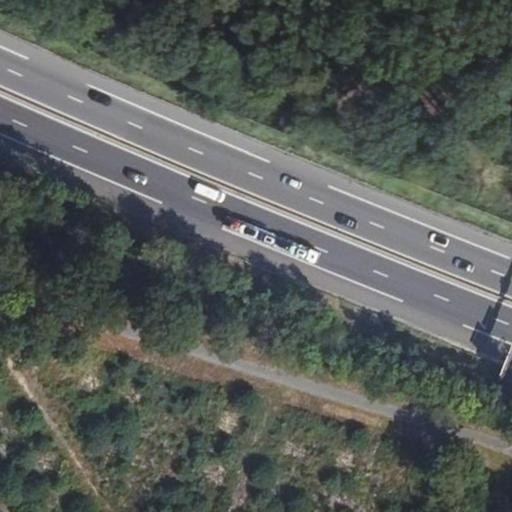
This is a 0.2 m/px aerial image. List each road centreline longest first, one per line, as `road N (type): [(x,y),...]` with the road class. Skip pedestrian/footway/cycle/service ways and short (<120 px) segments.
road 1 (motorway): [(511,272),(0,62)]
road 2 (motorway): [(0,116),(511,325)]
road 3 (track): [(511,454),(0,330)]
road 4 (unknown): [(0,348),(102,511)]
